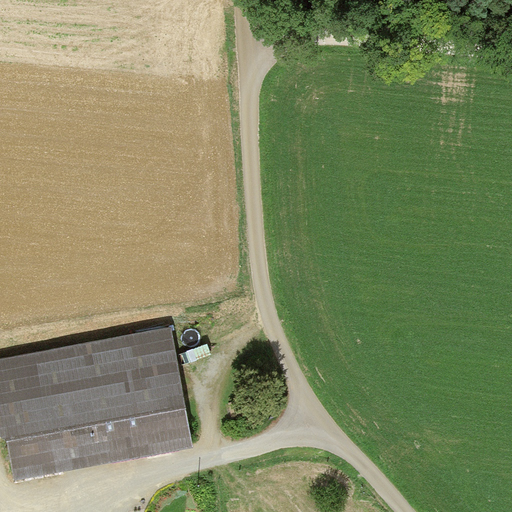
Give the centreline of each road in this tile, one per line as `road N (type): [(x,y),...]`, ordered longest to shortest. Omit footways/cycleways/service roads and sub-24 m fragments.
road 1 (track): [(401,511),(319,424),(260,292),(247,46)]
road 2 (track): [(29,511),(319,424)]
road 3 (track): [(511,56),(404,44),(247,46)]
